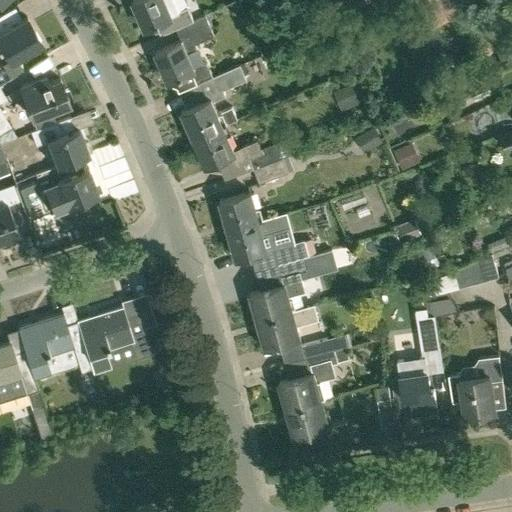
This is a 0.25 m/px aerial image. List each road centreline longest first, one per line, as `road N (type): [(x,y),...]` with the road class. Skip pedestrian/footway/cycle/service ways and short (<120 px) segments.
road 1 (residential): [(249,511),(206,321),(176,235)]
road 2 (residential): [(176,235),(150,164),(68,0)]
road 3 (residential): [(176,235),(0,293)]
road 4 (residential): [(340,511),(511,487)]
